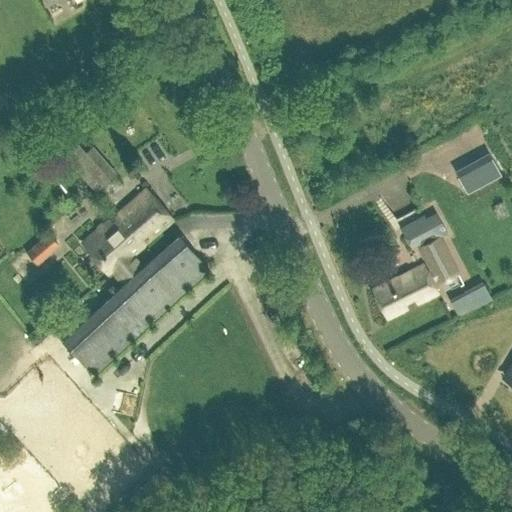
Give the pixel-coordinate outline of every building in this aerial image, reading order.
[(126,44),(147,33),(141,22),(121,33),(126,44)] [(70,163),(94,190),(114,172),(91,145),(70,163)] [(463,173),(477,203),(511,188),(511,187),(499,158),(463,173)] [(406,186),(391,198),(398,206),(413,194),(406,186)] [(173,220),(146,188),(98,230),(82,243),(107,273),(111,270),(124,283),(142,268),(129,254),(142,243),(144,245),(173,220)] [(424,264),(372,289),(387,317),(408,307),(406,303),(414,299),(416,303),(438,292),(432,279),(436,277),(438,281),(457,272),(439,236),(447,232),(437,213),(426,218),(425,215),(402,227),(412,247),(419,243),(433,271),(428,273),(424,264)] [(37,264),(60,244),(48,231),(25,250),(37,264)] [(124,283),(63,337),(94,375),(210,270),(179,234),(142,268),(124,283)] [(464,291),(472,307),(491,298),(483,282),(464,291)] [(87,392),(112,419),(128,405),(102,377),(87,392)]
